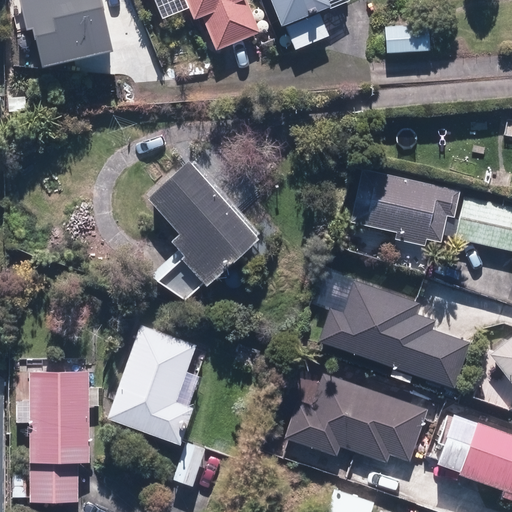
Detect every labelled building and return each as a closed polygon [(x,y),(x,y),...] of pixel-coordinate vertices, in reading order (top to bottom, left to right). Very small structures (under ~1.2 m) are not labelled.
[(97,0),(18,0),(25,31),(30,30),(39,69),(110,53),(97,0)] [(184,0),(194,22),(202,19),(216,51),(259,34),(245,0),(184,0)] [(322,0),(268,0),(281,29),(327,10),(322,0)] [(429,27),(382,27),(382,54),(429,54),(429,27)] [(256,240),(186,162),(144,199),(178,237),(169,245),(205,285),(256,240)] [(361,171),(350,223),(437,242),(443,214),(451,215),(456,192),(361,171)] [(511,209),(463,199),(454,239),(511,251),(511,209)] [(329,310),(318,342),(454,390),(469,346),(431,332),(434,323),(415,316),(418,306),(353,283),(342,315),(329,310)] [(194,346),(140,327),(107,420),(177,445),(189,411),(173,406),(194,346)] [(511,336),(488,355),(511,386),(511,336)] [(87,375),(29,374),(28,499),(76,499),(76,464),(86,464),(87,375)] [(426,411),(322,375),(311,407),(297,402),(285,438),(335,456),(338,447),(385,463),(387,455),(408,462),(426,411)] [(511,437),(474,425),(457,476),(511,494),(511,437)] [(186,442),(171,481),(192,489),(207,450),(186,442)] [(369,511),(373,504),(334,490),(325,511),(369,511)]
